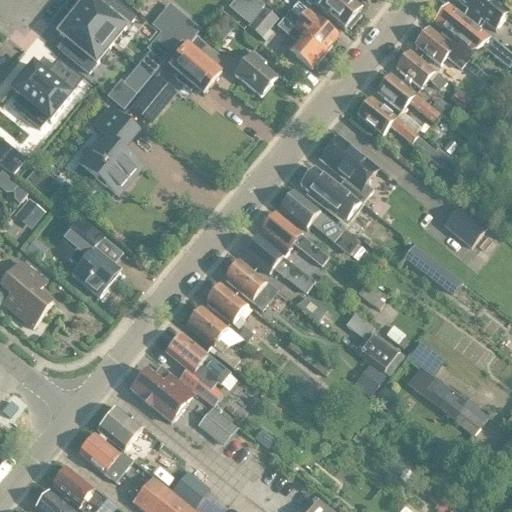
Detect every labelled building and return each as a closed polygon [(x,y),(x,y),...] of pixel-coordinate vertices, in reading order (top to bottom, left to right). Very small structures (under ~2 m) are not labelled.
[(81,0),(71,14),(111,46),(134,19),(110,0),(102,0),(98,5),(91,0),(86,0),(86,1),(85,0),(81,0)] [(255,0),(235,0),(228,9),(249,26),(264,8),(255,0)] [(307,0),(344,31),(361,12),(347,0),(307,0)] [(494,33),(508,16),(487,0),(454,0),(478,20),(494,33)] [(339,38),(316,19),(316,18),(297,3),(284,18),(326,54),(339,38)] [(483,47),(491,54),(507,66),(511,59),(511,56),(487,36),(486,37),(449,7),(435,23),(468,50),(471,50),(477,50),(483,47)] [(277,20),(264,9),(248,29),(265,42),(272,34),(269,31),(277,20)] [(164,12),(152,26),(161,33),(177,46),(179,43),(185,48),(187,47),(188,48),(195,38),(165,11),(164,12)] [(68,42),(60,52),(88,74),(111,46),(71,14),(58,29),(61,32),(59,35),(64,39),(68,42)] [(312,71),(326,54),(284,18),(276,28),(295,43),(289,51),(312,71)] [(460,70),(468,61),(429,29),(415,46),(440,66),(446,59),(460,70)] [(161,33),(148,50),(151,52),(163,63),(177,46),(161,33)] [(195,38),(188,48),(198,55),(205,46),(195,38)] [(221,75),(215,70),(198,55),(187,47),(185,48),(169,68),(202,96),(221,75)] [(441,90),(447,83),(410,53),(396,69),(420,89),(428,80),(441,90)] [(260,99),(277,79),(263,67),(265,64),(254,55),(234,77),(260,99)] [(49,78),(45,75),(33,66),(13,91),(19,97),(11,107),(39,130),(48,120),(50,122),(71,96),(70,95),(81,81),(60,64),(49,78)] [(434,125),(440,117),(391,76),(377,93),(401,113),(408,104),(434,125)] [(149,122),(173,94),(158,81),(135,110),(149,122)] [(123,111),(135,96),(123,85),(120,83),(108,98),(123,111)] [(418,138),(397,121),(371,100),(358,116),(382,136),(390,127),(402,137),(441,169),(449,159),(438,150),(436,153),(418,138)] [(436,100),(431,107),(440,114),(445,108),(436,100)] [(139,133),(109,107),(93,126),(103,134),(77,164),(117,199),(143,168),(123,152),(139,133)] [(338,137),(320,161),(345,180),(339,188),(362,206),(374,190),(366,184),(378,169),(338,137)] [(24,161),(0,140),(0,166),(12,176),(24,161)] [(37,168),(24,183),(36,193),(49,178),(37,168)] [(355,217),(371,230),(380,219),(364,206),(362,208),(314,169),(300,186),(324,204),(329,199),(354,218),(355,217)] [(0,188),(6,194),(14,193),(14,201),(19,205),(28,195),(1,173),(0,174),(0,188)] [(349,255),(358,245),(294,193),(281,209),(307,231),(313,223),(326,234),(324,236),(333,243),(334,243),(349,255)] [(31,233),(45,215),(29,202),(15,219),(31,233)] [(446,228),(472,250),(487,231),(461,210),(446,228)] [(289,253),(294,246),(322,268),(329,259),(301,237),(302,236),(276,216),(263,232),(289,253)] [(102,238),(81,221),(63,243),(73,251),(75,252),(69,261),(79,269),(72,277),(99,299),(107,290),(104,288),(116,272),(92,252),(102,238)] [(274,270),(305,296),(314,285),(270,248),(258,238),(244,255),(270,275),(274,270)] [(34,241),(25,250),(37,260),(46,250),(34,241)] [(424,255),(414,268),(453,297),(463,285),(424,255)] [(240,263),(226,280),(252,302),(262,310),(277,292),(261,279),(254,273),(253,274),(240,263)] [(3,305),(32,330),(52,306),(33,290),(40,281),(20,264),(0,288),(10,296),(3,305)] [(206,304),(232,325),(228,330),(229,331),(245,345),(253,335),(241,325),(244,322),(238,317),(247,306),(235,296),(234,297),(221,286),(206,304)] [(366,287),(358,296),(374,308),(379,312),(384,305),(379,301),(381,298),(366,287)] [(304,307),(319,321),(327,313),(312,298),(304,307)] [(217,345),(229,331),(228,330),(216,320),(202,310),(188,327),(212,347),(207,352),(228,369),(235,360),(217,345)] [(365,342),(374,330),(355,315),(346,327),(365,342)] [(408,342),(403,338),(404,337),(393,327),(386,336),(397,345),(402,349),(408,342)] [(187,372),(181,381),(214,408),(223,397),(212,388),(216,383),(220,386),(229,375),(181,336),(180,338),(176,337),(170,344),(172,348),(166,355),(187,372)] [(359,354),(383,373),(396,356),(372,337),(359,354)] [(293,341),(288,348),(304,360),(311,366),(326,377),(331,371),(316,360),(309,354),(293,341)] [(447,362),(419,341),(408,355),(436,376),(447,362)] [(390,379),(371,364),(353,386),(372,401),(390,379)] [(420,367),(406,385),(454,422),(462,411),(468,404),(420,367)] [(171,424),(195,394),(168,373),(161,382),(145,369),(129,390),(171,424)] [(403,400),(385,386),(373,401),(391,415),(403,400)] [(17,408),(10,402),(2,412),(9,418),(17,408)] [(143,429),(125,414),(118,408),(99,433),(123,453),(143,429)] [(197,424),(222,445),(234,430),(209,410),(197,424)] [(454,422),(453,423),(473,438),(482,426),(462,411),(454,422)] [(352,440),(361,447),(367,440),(358,433),(352,440)] [(96,436),(80,455),(116,484),(133,463),(122,454),(120,456),(96,436)] [(431,474),(440,464),(429,453),(420,463),(431,474)] [(113,511),(116,510),(107,503),(68,470),(54,487),(80,508),(79,510),(81,511),(113,511)] [(172,493),(185,504),(193,510),(208,492),(187,474),(172,493)] [(143,511),(193,511),(153,480),(134,504),(143,511)] [(39,511),(75,511),(69,507),(68,509),(49,493),(36,509),(39,511)] [(429,500),(437,507),(442,500),(434,494),(429,500)] [(331,511),(319,502),(311,511),(331,511)]
